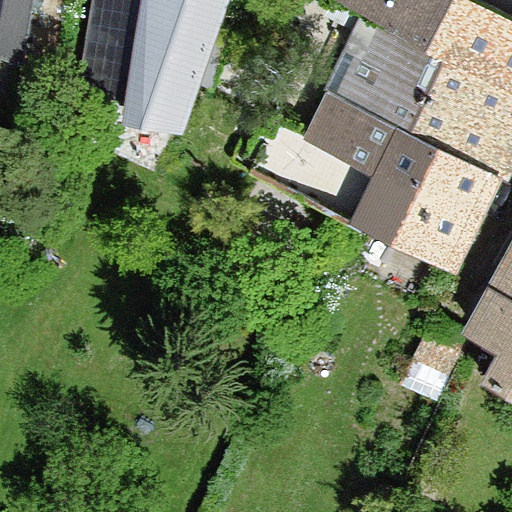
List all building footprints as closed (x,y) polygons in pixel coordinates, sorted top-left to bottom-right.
[(0,0),(0,54),(25,64),(36,0),(0,0)] [(229,0),(135,0),(116,118),(184,129),(229,0)] [(345,0),(375,15),(511,82),(511,19),(474,0),(345,0)] [(337,93),(507,175),(509,176),(511,170),(511,82),(375,15),(337,93)] [(507,175),(337,93),(317,136),(392,173),(368,221),(461,267),(507,175)] [(511,279),(482,334),(508,348),(491,380),(511,391),(511,279)]
